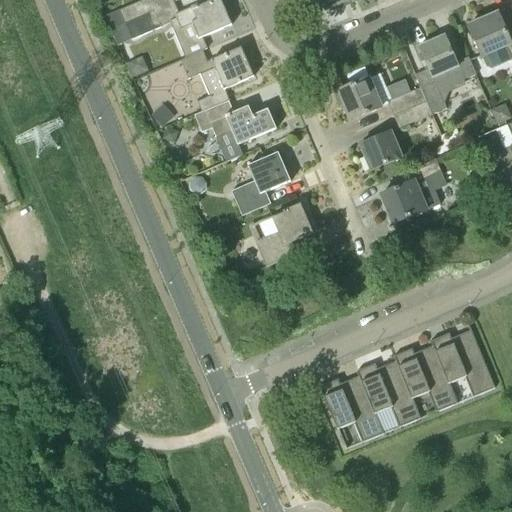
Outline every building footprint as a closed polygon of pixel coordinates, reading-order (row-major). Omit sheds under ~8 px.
[(154,12),(174,4),(172,0),(144,0),(105,17),(111,31),(154,12)] [(197,5),(174,15),(179,28),(173,31),(184,58),(207,49),(202,38),(231,26),(219,0),(215,0),(198,8),(197,5)] [(348,2),(346,0),(305,0),(306,0),(319,0),(324,12),(348,2)] [(161,28),(154,12),(111,31),(118,46),(131,40),(152,32),(161,28)] [(511,31),(506,34),(497,14),(467,26),(482,60),(485,67),(491,70),(511,61),(511,31)] [(414,76),(420,89),(426,103),(431,116),(446,110),(441,97),(465,87),(463,81),(476,76),(468,58),(456,63),(445,37),(419,48),(428,70),(414,76)] [(254,77),(241,48),(207,63),(202,51),(179,61),(188,80),(199,75),(209,97),(196,103),(201,113),(228,101),(224,90),(254,77)] [(348,121),(380,107),(376,97),(386,93),(378,75),(369,79),(336,93),(348,121)] [(392,117),(426,103),(420,89),(386,103),(392,117)] [(233,114),(228,102),(193,116),(201,134),(211,129),(215,138),(232,131),(238,146),(276,130),(268,110),(252,117),(248,107),(233,114)] [(398,130),(431,116),(426,103),(392,117),(398,130)] [(511,119),(505,105),(491,111),(497,125),(511,119)] [(174,118),(163,106),(151,116),(162,128),(174,118)] [(502,198),(511,193),(511,124),(506,127),(511,139),(511,147),(485,159),(502,198)] [(172,145),(178,133),(166,128),(161,140),(172,145)] [(370,172),(403,159),(392,132),(359,146),(370,172)] [(241,218),(271,205),(266,194),(291,183),(278,154),(246,167),(253,183),(230,193),(241,218)] [(391,225),(438,205),(433,193),(446,187),(439,170),(435,160),(398,176),(403,187),(379,197),(391,225)] [(394,163),(383,168),(387,179),(399,174),(394,163)] [(188,186),(188,187),(188,188),(188,189),(189,190),(189,191),(190,192),(190,193),(191,194),(192,194),(192,195),(193,195),(194,195),(194,196),(195,196),(196,196),(197,196),(198,196),(199,196),(200,196),(201,195),(202,195),(203,195),(203,194),(204,194),(204,193),(205,192),(205,191),(206,190),(206,189),(206,188),(206,187),(206,186),(206,185),(206,184),(206,183),(205,183),(205,182),(204,181),(203,180),(202,180),(202,179),(201,179),(200,179),(200,178),(199,178),(198,178),(197,178),(196,178),(195,178),(194,179),(193,179),(192,180),(191,181),(190,181),(190,182),(190,183),(189,183),(189,184),(189,185),(188,186)] [(265,270),(296,256),(290,244),(313,234),(300,205),(282,212),(283,214),(271,219),(277,234),(261,240),(267,253),(259,256),(265,270)] [(253,258),(253,257),(253,256),(253,255),(252,254),(251,253),(250,253),(250,252),(249,252),(248,252),(247,252),(246,252),(245,253),(244,253),(244,254),(243,254),(243,255),(242,255),(242,256),(242,257),(242,258),(242,259),(242,260),(243,261),(244,262),(245,263),(246,263),(247,263),(248,263),(249,263),(250,263),(251,263),(251,262),(252,262),(252,261),(253,261),(253,260),(253,259),(253,258)] [(430,343),(432,348),(456,406),(458,405),(449,385),(465,379),(473,399),(487,393),(494,390),(469,327),(467,328),(469,333),(451,340),(449,335),(430,343)] [(436,414),(456,406),(432,348),(414,356),(412,350),(393,358),(395,363),(419,421),(421,420),(412,400),(428,394),(436,414)] [(399,429),(419,421),(395,363),(377,371),(375,366),(356,373),(358,378),(382,436),(384,435),(376,415),(390,409),(399,429)] [(362,444),(382,436),(358,378),(340,386),(338,381),(319,388),(337,432),(354,424),(362,444)]
